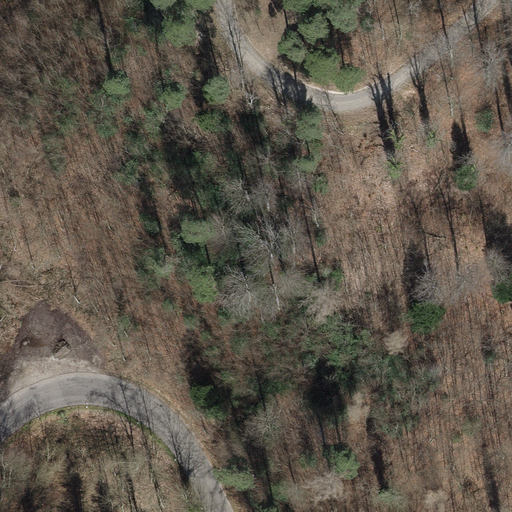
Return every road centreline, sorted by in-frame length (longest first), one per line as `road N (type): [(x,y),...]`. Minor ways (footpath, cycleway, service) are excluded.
road 1 (track): [(497,0),(403,78),(358,101),(319,102),(287,93),(260,67),(230,16),(230,0)]
road 2 (tertiary): [(0,432),(23,399),(79,388),(137,400),(190,448),(219,511)]
